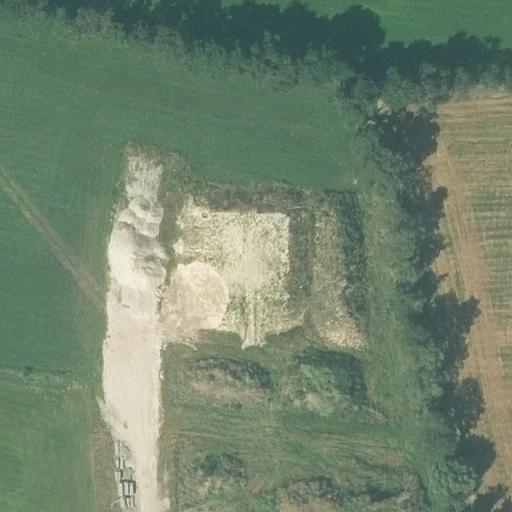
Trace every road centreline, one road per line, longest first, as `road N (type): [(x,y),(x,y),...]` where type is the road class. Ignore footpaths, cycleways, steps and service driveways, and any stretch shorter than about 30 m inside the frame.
road 1 (residential): [(511,37),(347,43),(232,36),(219,0)]
road 2 (residential): [(131,416),(126,293),(151,140)]
road 3 (residential): [(151,140),(160,90),(0,42)]
road 4 (residential): [(0,90),(151,140)]
road 5 (residential): [(131,416),(0,369)]
road 6 (residential): [(388,0),(511,12)]
